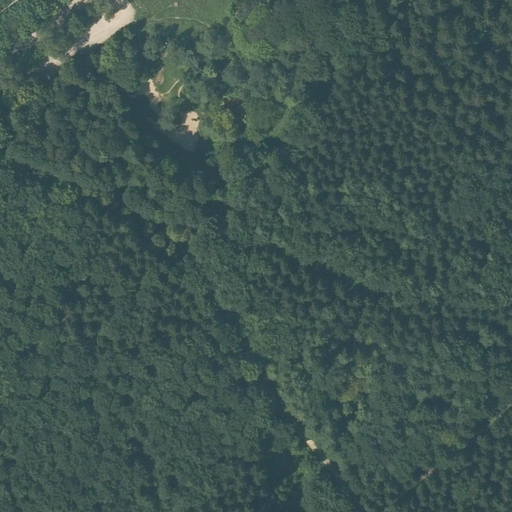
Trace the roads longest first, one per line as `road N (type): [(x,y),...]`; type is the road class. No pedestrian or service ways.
road 1 (track): [(358,511),(326,460),(270,397),(223,303),(175,238),(105,184),(0,144)]
road 2 (track): [(143,207),(264,237),(377,282),(467,299),(511,296)]
